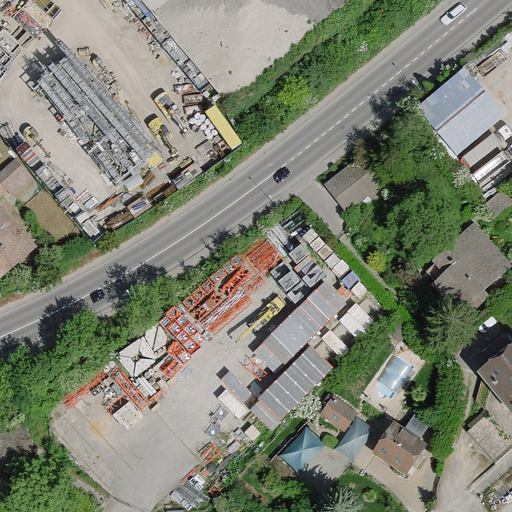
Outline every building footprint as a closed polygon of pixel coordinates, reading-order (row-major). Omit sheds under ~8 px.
[(41,33),(64,58),(100,26),(77,1),(41,33)] [(511,114),(474,67),(423,108),(462,157),(511,117),(511,114)] [(147,165),(66,71),(48,86),(130,180),(147,165)] [(364,156),(327,186),(348,211),(385,181),(364,156)] [(17,160),(0,174),(0,196),(9,189),(14,195),(32,179),(17,160)] [(511,192),(508,187),(485,206),(495,218),(511,203),(511,192)] [(0,275),(35,245),(2,208),(0,210),(0,275)] [(510,264),(476,227),(436,262),(437,264),(428,273),(438,284),(436,286),(467,319),(490,299),(482,290),(510,264)] [(143,335),(73,390),(76,396),(79,394),(82,399),(87,395),(94,404),(149,364),(151,362),(146,356),(194,314),(192,311),(220,288),(210,276),(143,335)] [(292,364),(355,306),(333,281),(270,339),(292,364)] [(339,366),(390,314),(370,294),(319,345),(339,366)] [(194,314),(146,356),(151,362),(149,364),(164,381),(189,359),(211,341),(214,337),(194,314)] [(399,319),(389,328),(400,342),(411,333),(399,319)] [(211,341),(189,359),(200,373),(222,354),(211,341)] [(490,413),(469,432),(496,463),(511,449),(511,353),(484,375),(477,401),(490,413)] [(357,414),(334,397),(322,414),(344,431),(357,414)] [(430,426),(415,415),(404,432),(419,442),(430,426)] [(0,429),(0,467),(8,468),(8,466),(36,467),(37,450),(33,450),(33,439),(29,439),(30,432),(26,431),(25,421),(0,429)] [(310,425),(286,455),(305,470),(329,441),(310,425)] [(404,432),(395,426),(376,454),(406,475),(425,446),(419,442),(404,432)] [(154,433),(151,461),(193,465),(200,465),(203,438),(154,433)] [(149,461),(145,503),(189,507),(193,465),(151,461),(149,461)] [(8,468),(7,488),(56,490),(50,469),(36,469),(36,467),(8,466),(8,468)] [(511,481),(482,503),(488,511),(489,511),(511,496),(511,495),(511,481)]
